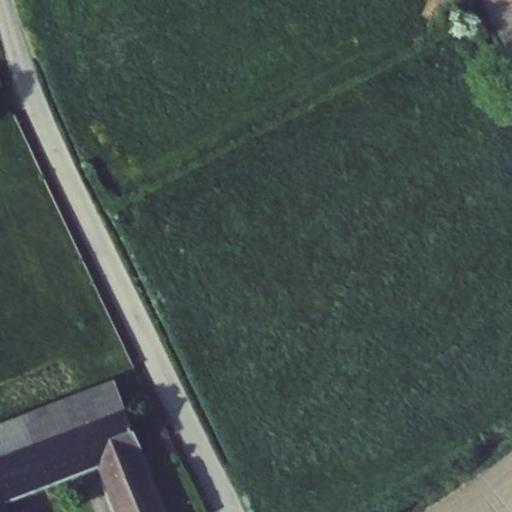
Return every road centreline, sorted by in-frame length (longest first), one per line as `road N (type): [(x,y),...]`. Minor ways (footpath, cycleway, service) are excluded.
road 1 (unclassified): [(230,511),(52,145),(3,0)]
road 2 (track): [(413,511),(511,438)]
